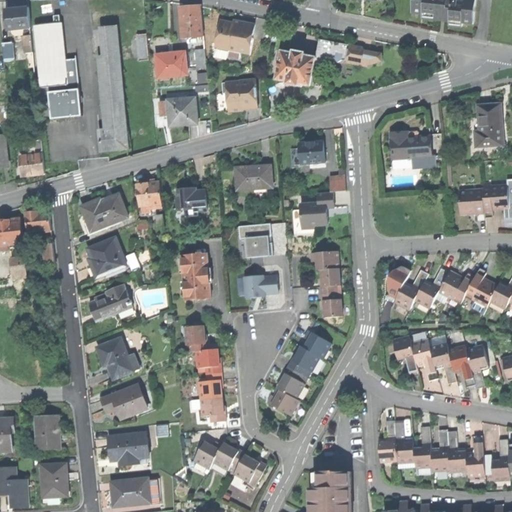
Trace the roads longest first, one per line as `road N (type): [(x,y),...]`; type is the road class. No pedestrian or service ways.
road 1 (tertiary): [(356,104),(56,185)]
road 2 (tertiary): [(489,53),(231,0)]
road 3 (residential): [(379,389),(372,409),(380,486),(511,498)]
road 4 (residential): [(79,392),(56,185)]
road 5 (residential): [(363,250),(511,241)]
road 6 (residential): [(363,250),(356,104)]
road 7 (tertiary): [(489,53),(472,72),(356,104)]
road 8 (residential): [(296,455),(256,433),(248,417),(246,372),(257,342)]
road 9 (residential): [(379,389),(511,419)]
road 10 (residential): [(345,367),(367,329),(363,250)]
road 11 (residential): [(93,511),(79,392)]
